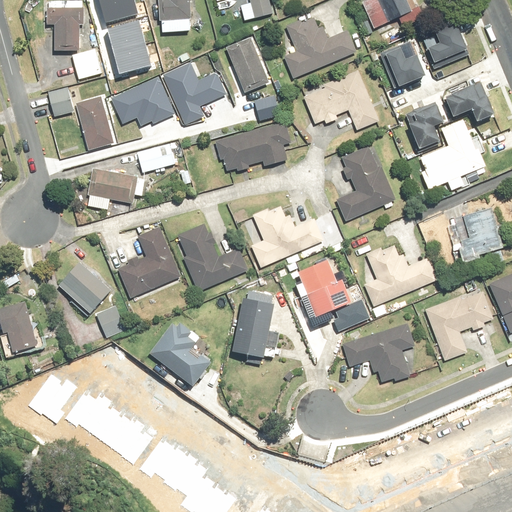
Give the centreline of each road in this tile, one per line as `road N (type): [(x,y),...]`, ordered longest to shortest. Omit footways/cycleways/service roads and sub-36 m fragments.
road 1 (residential): [(296,511),(103,365)]
road 2 (residential): [(320,415),(346,426),(385,421),(511,366)]
road 3 (residential): [(33,214),(39,183),(0,20)]
road 4 (residential): [(511,449),(354,511)]
